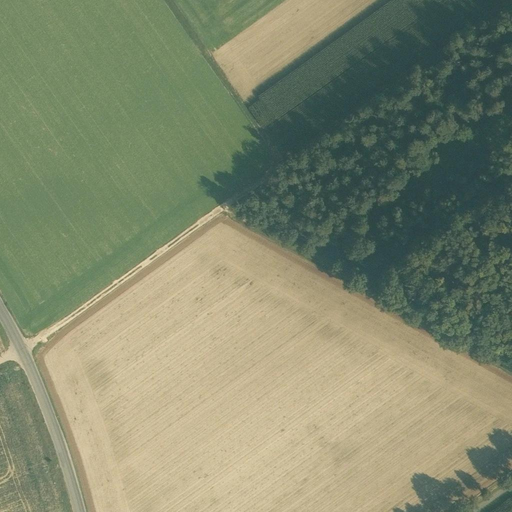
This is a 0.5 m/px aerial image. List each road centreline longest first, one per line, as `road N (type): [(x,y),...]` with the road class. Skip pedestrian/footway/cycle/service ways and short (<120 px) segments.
road 1 (track): [(511,2),(219,210)]
road 2 (track): [(219,210),(511,371)]
road 3 (track): [(219,210),(0,360)]
road 4 (secondary): [(0,311),(47,416),(76,511)]
road 5 (track): [(284,164),(166,0)]
